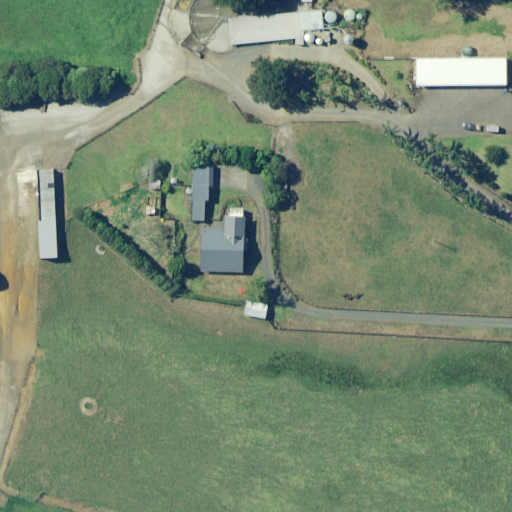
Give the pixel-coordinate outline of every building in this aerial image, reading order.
[(297,45),(304,45),(303,30),(324,28),(322,11),(229,20),(232,45),(296,39),(297,45)] [(507,86),(507,59),(417,59),(417,86),(507,86)] [(57,258),(54,169),(17,170),(19,208),(39,207),(41,259),(57,258)] [(206,202),(211,202),(211,191),(207,191),(208,177),(195,177),(193,221),(206,222),(206,202)] [(246,238),(246,217),(244,217),(244,209),(231,209),(231,216),(226,216),(225,230),(203,229),(202,272),(245,273),(245,253),(249,253),(249,238),(246,238)] [(271,301),(245,299),(244,317),(269,319),(271,301)]
